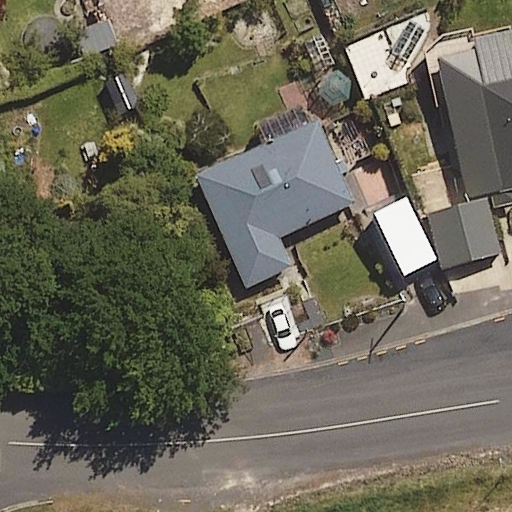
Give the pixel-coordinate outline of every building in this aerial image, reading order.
[(470,201),(488,197),(491,209),(511,203),(511,35),(469,46),(471,55),(435,64),(470,201)] [(359,116),(334,129),(352,163),(377,150),(359,116)] [(351,205),(314,125),(194,180),(244,289),(289,268),(276,239),(351,205)] [(499,254),(483,202),(425,221),(441,272),(499,254)] [(433,261),(404,206),(375,221),(404,277),(433,261)] [(299,333),(284,290),(256,301),(272,343),(299,333)]
